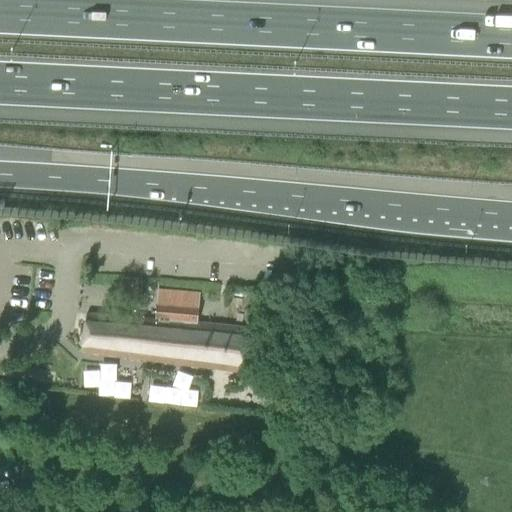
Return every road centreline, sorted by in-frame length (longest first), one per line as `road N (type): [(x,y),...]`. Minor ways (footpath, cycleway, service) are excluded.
road 1 (trunk): [(0,177),(511,216)]
road 2 (motorway): [(511,40),(0,13)]
road 3 (motorway): [(0,86),(511,112)]
